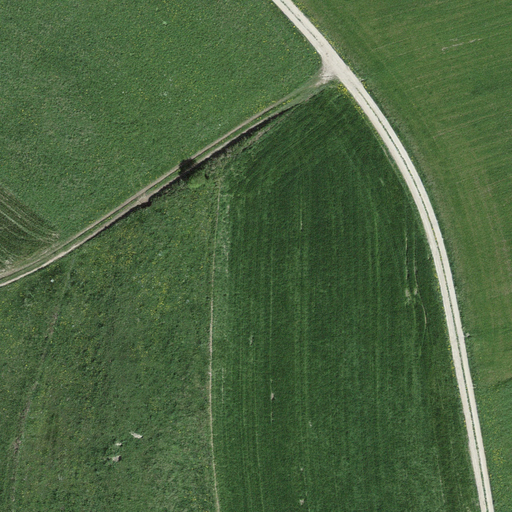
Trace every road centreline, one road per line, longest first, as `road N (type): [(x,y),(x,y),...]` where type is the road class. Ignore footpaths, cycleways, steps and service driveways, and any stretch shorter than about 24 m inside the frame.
road 1 (track): [(487,511),(432,228),(378,117),(281,0)]
road 2 (track): [(338,68),(0,280)]
